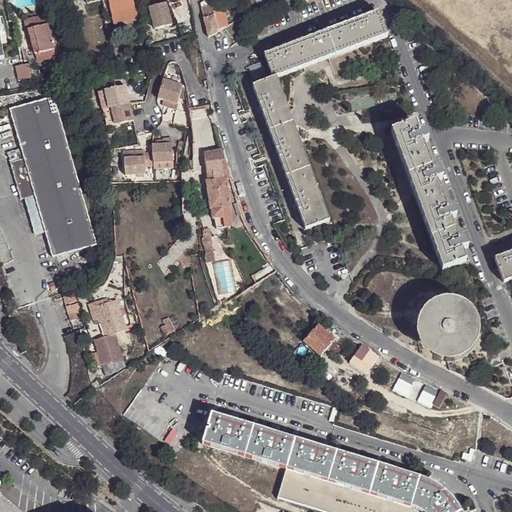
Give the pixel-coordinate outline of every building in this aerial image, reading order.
[(128,8),(132,8),(130,0),(107,0),(110,12),(128,8)] [(169,23),(163,1),(146,5),(152,27),(169,23)] [(201,8),(204,19),(214,16),(212,5),(201,8)] [(139,20),(135,7),(132,8),(128,8),(129,14),(131,22),(139,20)] [(111,17),(129,14),(128,8),(110,12),(111,17)] [(34,54),(55,49),(48,24),(50,24),(47,13),(23,20),(26,32),(28,31),(34,54)] [(208,39),(218,32),(214,16),(204,19),(208,39)] [(264,56),(273,81),(276,80),(388,39),(380,16),(264,56)] [(57,57),(55,49),(34,54),(36,63),(57,57)] [(260,63),(248,67),(253,81),(265,77),(260,63)] [(119,76),(134,71),(132,64),(117,68),(119,76)] [(31,80),(28,65),(15,67),(17,82),(31,80)] [(159,80),(154,98),(161,100),(174,103),(176,96),(177,89),(179,84),(159,80)] [(276,80),(273,81),(252,88),(305,230),(328,222),(276,80)] [(100,112),(127,105),(122,87),(96,94),(100,112)] [(22,200),(25,198),(35,196),(46,232),(53,257),(97,243),(53,96),(10,110),(24,159),(11,162),(22,200)] [(174,103),(161,100),(159,106),(172,109),(174,103)] [(131,122),(127,105),(100,112),(105,129),(131,122)] [(173,110),(170,123),(189,127),(190,121),(186,113),(173,110)] [(439,171),(433,174),(423,144),(429,142),(426,134),(420,136),(416,125),(392,134),(442,271),(465,262),(461,251),(468,248),(464,240),(458,242),(450,220),(456,218),(453,209),(447,212),(437,182),(443,180),(439,171)] [(157,145),(151,146),(151,153),(153,163),(172,162),(170,138),(161,139),(161,140),(162,145),(157,145)] [(142,152),(123,154),(124,160),(143,158),(143,154),(142,152)] [(232,230),(226,152),(205,153),(211,232),(232,230)] [(153,163),(151,153),(143,154),(143,158),(124,160),(125,177),(146,175),(145,168),(153,167),(153,163)] [(172,162),(153,163),(153,167),(153,170),(173,169),(172,162)] [(35,196),(25,198),(35,234),(46,232),(35,196)] [(503,283),(511,279),(511,252),(495,259),(503,283)] [(71,320),(85,316),(78,292),(65,296),(71,320)] [(95,319),(101,318),(97,305),(110,301),(109,298),(90,304),(95,319)] [(110,301),(97,305),(101,318),(107,335),(116,332),(128,328),(119,298),(110,301)] [(427,307),(421,313),(418,319),(415,326),(415,334),(416,342),(420,349),(425,355),(431,359),(438,362),(445,363),(453,362),(460,359),(467,355),(472,349),(475,342),(477,334),(476,326),(474,319),(469,312),(464,307),(457,303),(449,301),(441,301),(434,303),(427,307)] [(326,351),(334,341),(335,340),(330,336),(317,326),(303,342),(320,357),(326,351)] [(107,335),(95,339),(99,352),(103,364),(124,358),(116,332),(107,335)] [(342,347),(334,341),(326,351),(334,357),(342,347)] [(378,356),(361,345),(348,363),(365,374),(378,356)] [(99,352),(92,354),(96,367),(103,364),(99,352)] [(446,393),(440,389),(433,405),(439,408),(446,393)] [(202,445),(286,470),(410,507),(419,477),(384,466),(384,469),(369,465),(370,463),(343,454),(342,457),(327,452),(328,450),(302,442),(301,444),(286,440),(287,438),(260,430),(260,432),(245,428),(246,425),(212,415),(207,428),(209,429),(208,432),(206,431),(202,445)] [(410,507),(286,470),(278,499),(321,511),(419,511),(410,507)] [(419,477),(410,507),(419,511),(457,511),(460,510),(450,497),(438,487),(427,480),(419,477)] [(17,511),(5,501),(0,508),(0,511),(17,511)]
